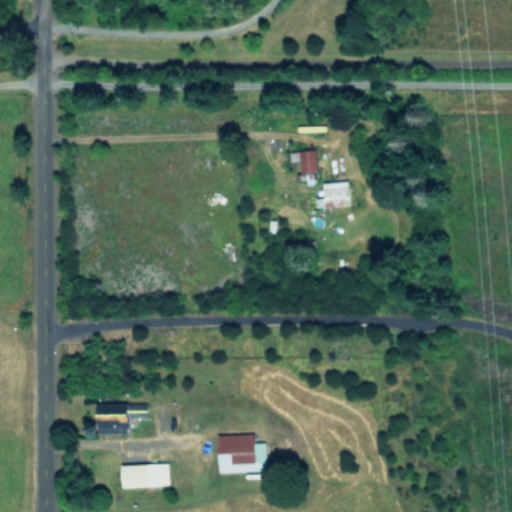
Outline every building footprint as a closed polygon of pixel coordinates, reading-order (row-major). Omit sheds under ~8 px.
[(301,172),(317,170),(315,148),(299,150),(301,172)] [(323,181),(324,198),(317,198),(317,207),(349,205),(348,180),(323,181)] [(129,431),(129,417),(146,416),(146,402),(130,403),(130,402),(97,403),(97,432),(129,431)] [(265,441),(254,442),(254,433),(218,434),(219,471),(266,470),(265,441)] [(122,487),(169,485),(168,462),(121,465),(122,487)]
